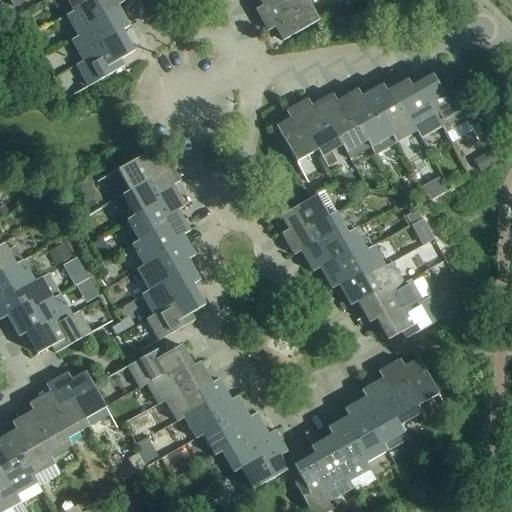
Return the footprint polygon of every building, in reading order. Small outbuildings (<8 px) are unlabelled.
[(9,0),(14,10),(31,0),(9,0)] [(65,0),(73,13),(73,14),(95,2),(102,16),(117,8),(124,5),(121,0),(65,0)] [(258,0),(263,9),(276,1),(283,14),(306,2),(307,2),(310,0),(258,0)] [(276,1),(263,9),(282,43),(318,23),(306,2),(307,2),(306,2),(283,14),(276,1)] [(66,17),(77,38),(78,39),(99,27),(107,41),(121,33),(122,33),(129,29),(117,8),(102,16),(95,2),(73,14),(73,13),(66,17)] [(70,42),(82,63),(82,64),(104,52),(112,66),(119,62),(120,62),(133,54),(122,33),(121,33),(107,41),(99,27),(78,39),(77,38),(70,42)] [(82,64),(82,63),(75,67),(88,89),(123,69),(120,62),(119,62),(112,66),(104,52),(82,64)] [(431,77),(411,89),(410,90),(419,105),(405,112),(417,133),(416,134),(420,141),(441,129),(429,108),(443,100),(439,92),(439,91),(431,77)] [(407,82),(386,94),(394,109),(380,118),(392,138),(391,139),(395,146),(416,134),(417,133),(405,112),(419,105),(410,90),(411,89),(407,82)] [(382,87),(361,99),(360,99),(369,114),(355,122),(367,143),(366,143),(370,150),(374,157),(395,146),(391,139),(392,138),(380,118),(394,109),(386,94),(382,87)] [(446,87),(439,91),(439,92),(443,100),(429,108),(441,129),(445,136),(466,123),(446,87)] [(357,92),(336,104),(335,104),(344,119),(330,127),(342,148),(341,148),(349,161),(370,150),(366,143),(367,143),(355,122),(369,114),(360,99),(361,99),(357,92)] [(332,97),(311,109),(319,124),(305,131),(317,153),(321,160),(341,148),(342,148),(330,127),(344,119),(335,104),(336,104),(332,97)] [(319,124),(311,109),(275,129),(296,165),(317,153),(305,131),(319,124)] [(117,173),(129,194),(150,182),(158,195),(172,187),(153,153),(117,173)] [(498,164),(491,153),(473,163),(480,174),(498,164)] [(122,198),(133,219),(134,219),(155,207),(163,220),(177,212),(178,213),(184,209),(172,187),(158,195),(150,182),(129,194),(122,198)] [(280,218),(300,253),(314,246),(306,232),(328,219),(335,215),(323,194),(280,218)] [(4,207),(0,209),(0,219),(9,214),(4,207)] [(127,222),(138,243),(139,244),(160,231),(168,245),(182,237),(189,233),(178,213),(177,212),(163,220),(155,207),(134,219),(133,219),(127,222)] [(47,211),(32,219),(37,227),(52,219),(47,211)] [(312,275),(319,271),(319,270),(333,262),(325,249),(347,236),(335,215),(328,219),(306,232),(314,246),(300,253),(312,275)] [(132,247),(143,268),(144,269),(165,256),(173,270),(187,262),(194,258),(182,237),(168,245),(160,231),(139,244),(138,243),(132,247)] [(331,292),(338,287),(352,279),(344,265),(366,253),(354,232),(347,236),(325,249),(333,262),(319,270),(319,271),(331,292)] [(0,294),(2,294),(0,291),(0,276),(15,268),(15,267),(22,263),(14,249),(6,253),(3,246),(0,247),(0,294)] [(48,255),(55,267),(69,259),(62,247),(48,255)] [(350,309),(357,305),(357,304),(371,296),(363,282),(385,270),(373,249),(366,253),(344,265),(352,279),(338,287),(350,309)] [(136,272),(148,293),(170,281),(178,295),(192,287),(199,283),(187,262),(173,270),(165,256),(144,269),(143,268),(136,272)] [(0,322),(6,319),(20,311),(12,297),(34,285),(34,284),(22,263),(15,267),(15,268),(0,276),(0,291),(2,294),(0,294),(0,322)] [(369,326),(376,322),(375,321),(390,313),(382,299),(404,287),(403,287),(391,266),(385,270),(363,282),(371,296),(357,304),(357,305),(369,326)] [(48,276),(34,284),(34,285),(12,297),(20,311),(6,319),(18,340),(25,336),(39,328),(31,314),(53,302),(53,301),(60,297),(48,276)] [(94,276),(82,282),(91,299),(103,294),(94,276)] [(141,297),(153,318),(175,306),(183,320),(190,315),(190,316),(204,308),(192,287),(178,295),(170,281),(148,293),(141,297)] [(375,321),(376,322),(388,343),(401,335),(401,334),(408,330),(400,316),(423,304),(422,304),(410,282),(403,287),(404,287),(382,299),(390,313),(375,321)] [(25,336),(37,357),(51,349),(58,345),(50,331),(72,318),(71,318),(60,297),(53,301),(53,302),(31,314),(39,328),(25,336)] [(429,300),(422,304),(423,304),(400,316),(408,330),(401,334),(401,335),(406,342),(441,322),(429,300)] [(346,302),(339,306),(342,313),(349,309),(346,302)] [(153,318),(146,322),(158,343),(194,323),(190,316),(190,315),(183,320),(175,306),(153,318)] [(78,314),(71,318),(72,318),(50,331),(58,345),(51,349),(55,356),(91,336),(78,314)] [(455,314),(444,320),(448,327),(459,321),(455,314)] [(357,321),(361,328),(367,325),(363,318),(357,321)] [(121,324),(111,330),(115,337),(125,332),(121,324)] [(126,369),(139,391),(146,387),(146,386),(167,374),(160,360),(167,356),(166,356),(163,348),(126,369)] [(158,408),(165,404),(164,403),(186,391),(178,377),(192,369),(180,348),(166,356),(167,356),(160,360),(167,374),(146,386),(146,387),(158,408)] [(418,361),(382,381),(390,395),(404,387),(416,409),(417,408),(438,397),(418,361)] [(176,425),(183,421),(183,420),(205,408),(197,394),(211,386),(211,385),(199,365),(192,369),(178,377),(186,391),(164,403),(165,404),(176,425)] [(85,374),(49,394),(57,408),(71,401),(83,422),(84,422),(88,429),(109,417),(85,374)] [(195,442),(202,438),(202,437),(224,425),(216,411),(230,403),(230,402),(218,381),(211,385),(211,386),(197,394),(205,408),(183,420),(183,421),(195,442)] [(361,393),(365,400),(373,414),(387,406),(399,427),(400,427),(421,415),(417,408),(416,409),(404,387),(390,395),(382,381),(361,393)] [(28,406),(32,413),(33,413),(40,427),(54,419),(66,441),(67,441),(88,429),(84,422),(83,422),(71,401),(57,408),(49,394),(28,406)] [(214,459),(221,455),(221,454),(243,442),(235,428),(249,420),(248,419),(236,398),(230,402),(230,403),(216,411),(224,425),(202,437),(202,438),(214,459)] [(344,412),(348,419),(348,418),(356,433),(370,425),(382,447),(383,446),(404,434),(400,427),(399,427),(387,406),(373,414),(365,400),(344,412)] [(11,425),(15,432),(16,432),(23,446),(37,438),(49,460),(50,459),(71,448),(67,441),(66,441),(54,419),(40,427),(33,413),(32,413),(11,425)] [(221,455),(233,476),(240,472),(239,471),(261,459),(253,445),(267,437),(255,415),(248,419),(249,420),(235,428),(243,442),(221,454),(221,455)] [(327,430),(331,437),(339,451),(353,443),(366,465),(387,453),(383,446),(382,447),(370,425),(356,433),(348,418),(348,419),(327,430)] [(0,440),(0,452),(6,465),(20,457),(32,479),(33,478),(54,466),(50,459),(49,460),(37,438),(23,446),(16,432),(15,432),(0,440)] [(240,472),(233,476),(244,497),(287,472),(267,437),(253,445),(261,459),(239,471),(240,472)] [(310,449),(314,456),(322,470),(336,462),(349,484),(349,483),(370,472),(366,465),(353,443),(339,451),(331,437),(310,449)] [(149,441),(138,447),(145,465),(158,459),(149,441)] [(0,477),(4,475),(16,497),(37,485),(33,478),(32,479),(20,457),(6,465),(0,452),(0,477)] [(293,468),(301,482),(302,482),(305,489),(319,481),(331,503),(332,502),(353,491),(349,484),(336,462),(322,470),(314,456),(293,468)] [(116,476),(123,488),(138,480),(131,467),(116,476)] [(0,511),(5,511),(20,504),(16,497),(4,475),(0,477),(0,511)] [(302,482),(301,482),(294,486),(308,511),(331,511),(336,509),(332,502),(331,503),(319,481),(305,489),(302,482)] [(414,487),(408,490),(414,502),(421,498),(414,487)]
